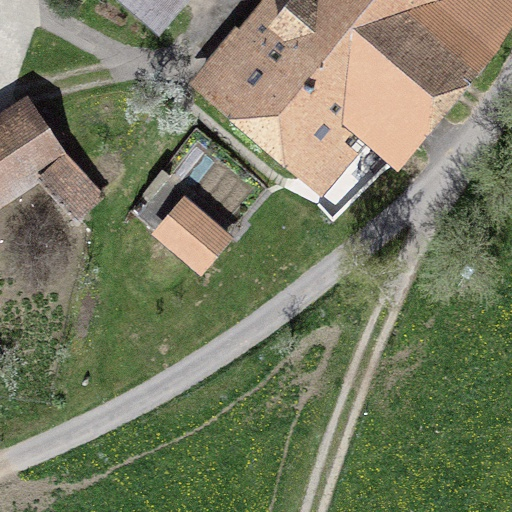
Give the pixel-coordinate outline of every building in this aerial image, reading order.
[(99,0),(134,28),(157,0),(99,0)] [(495,0),(292,0),(191,117),(318,226),(506,9),(495,0)] [(20,111),(0,124),(0,180),(24,164),(46,150),(20,111)] [(46,150),(24,164),(65,213),(91,190),(46,150)] [(190,179),(152,215),(198,264),(236,228),(190,179)]
